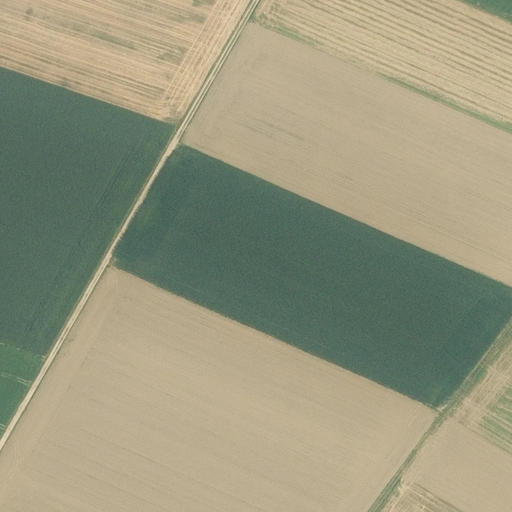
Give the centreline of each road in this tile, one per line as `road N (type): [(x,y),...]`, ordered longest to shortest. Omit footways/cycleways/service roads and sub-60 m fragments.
road 1 (track): [(0,445),(255,0)]
road 2 (track): [(511,324),(372,511)]
